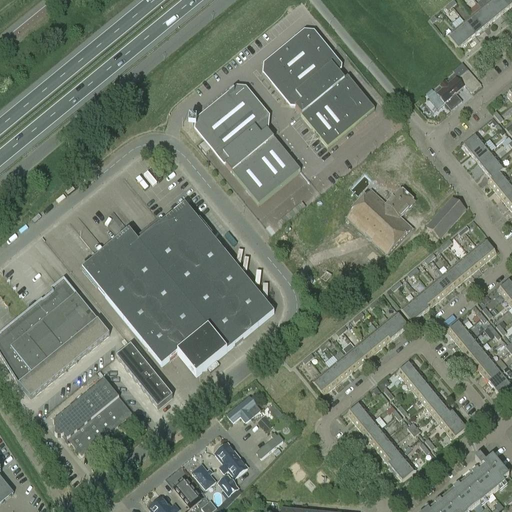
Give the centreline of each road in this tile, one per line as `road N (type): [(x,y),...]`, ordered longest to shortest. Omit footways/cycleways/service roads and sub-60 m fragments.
road 1 (unclassified): [(74,511),(296,315),(291,288),(170,147)]
road 2 (unclassified): [(0,188),(226,0)]
road 3 (unknown): [(29,235),(102,326),(105,345),(29,404),(0,370)]
road 4 (motorway): [(0,159),(195,0)]
road 5 (residential): [(386,511),(326,438),(324,421),(416,342)]
road 6 (unclassified): [(0,259),(131,152),(170,147)]
road 7 (motorway): [(152,0),(0,124)]
road 8 (unclassified): [(436,140),(315,0)]
road 9 (residential): [(511,259),(436,140)]
road 10 (residential): [(386,511),(464,446),(496,430)]
road 11 (residential): [(416,342),(511,263)]
road 12 (residential): [(496,430),(469,389),(448,381),(416,342)]
